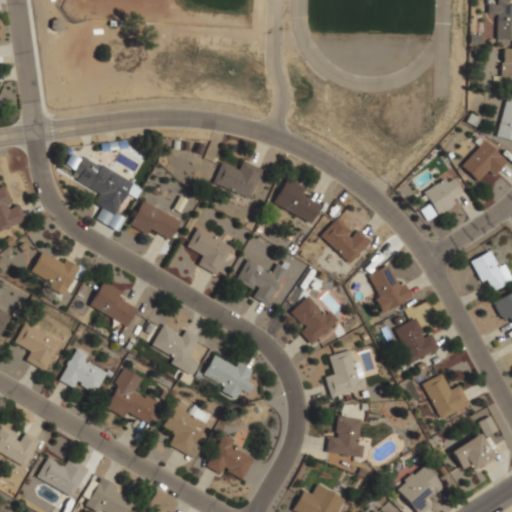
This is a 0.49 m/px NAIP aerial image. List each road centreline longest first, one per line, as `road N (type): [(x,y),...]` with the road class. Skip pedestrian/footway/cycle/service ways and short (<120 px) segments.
road 1 (residential): [(0,139),(208,116),(279,132),(322,155),(407,224),(511,415)]
road 2 (residential): [(14,0),(35,135),(63,214),(252,332),(288,366),(298,454),(265,511)]
road 3 (residential): [(0,378),(227,511)]
